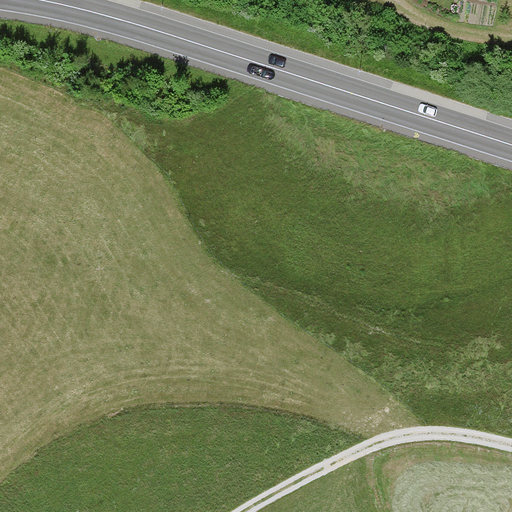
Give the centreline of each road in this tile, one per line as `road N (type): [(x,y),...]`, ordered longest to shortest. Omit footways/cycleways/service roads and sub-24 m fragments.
road 1 (secondary): [(40,0),(164,31),(511,144)]
road 2 (track): [(511,442),(427,430),(386,438),(236,511)]
